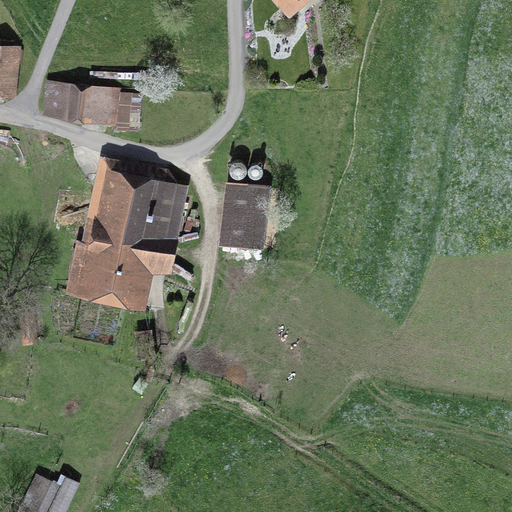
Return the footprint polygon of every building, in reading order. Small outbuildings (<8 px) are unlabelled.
[(0,90),(8,91),(12,46),(0,44),(0,90)] [(50,80),(47,113),(115,122),(118,87),(91,84),(90,89),(72,87),(73,82),(50,80)] [(169,269),(183,192),(167,170),(114,159),(93,258),(78,254),(72,282),(136,295),(142,264),(169,269)] [(233,181),(225,244),(261,248),(268,185),(233,181)] [(66,476),(48,511),(63,511),(78,482),(66,476)]
